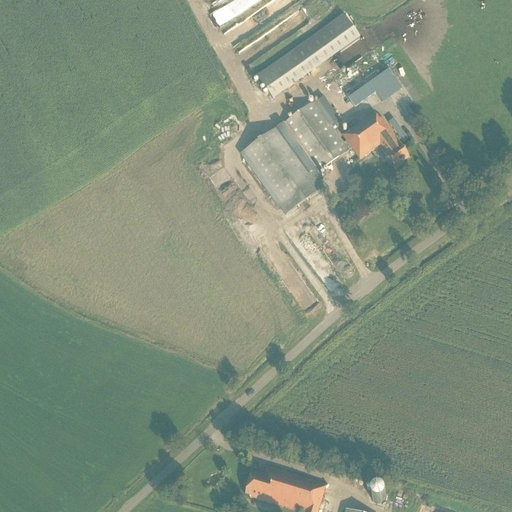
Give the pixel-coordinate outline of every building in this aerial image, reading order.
[(355,109),(376,94),(369,85),(349,100),(355,109)] [(395,105),(399,103),(401,101),(396,92),(389,96),(395,105)] [(335,124),(340,120),(324,98),(315,104),(333,129),(337,126),(335,124)] [(352,149),(347,143),(344,145),(333,129),(315,104),(314,103),(282,126),(306,157),(301,161),(278,129),(242,155),(285,214),(284,215),(286,217),(323,190),(319,184),(324,180),(319,173),(349,152),(349,151),(352,149)] [(380,121),(374,114),(343,136),(347,143),(352,149),(360,161),(380,146),(395,167),(409,157),(402,147),(401,148),(393,137),(394,136),(382,119),(380,121)] [(250,498),(261,501),(262,501),(296,511),(318,511),(327,487),(265,468),(262,476),(252,473),(246,495),(250,497),(250,498)]
